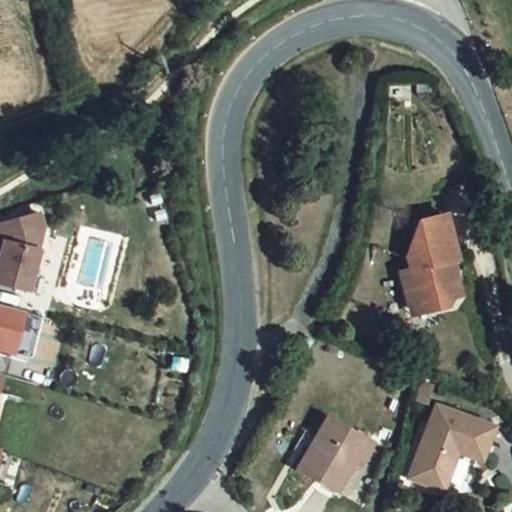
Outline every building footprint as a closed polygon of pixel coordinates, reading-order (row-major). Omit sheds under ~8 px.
[(52,216),(47,199),(4,211),(9,228),(12,228),(1,268),(35,278),(52,216)] [(465,255),(476,254),(464,210),(434,216),(420,246),(425,269),(411,273),(420,315),(465,306),(475,289),(465,255)] [(32,298),(0,289),(0,332),(21,339),(32,298)] [(301,345),(294,338),(281,351),(288,358),(301,345)] [(8,361),(0,358),(0,377),(3,378),(8,361)] [(313,460),(359,488),(393,433),(346,405),(313,460)] [(468,501),(488,444),(506,449),(511,429),(511,425),(449,406),(422,486),(468,501)]
